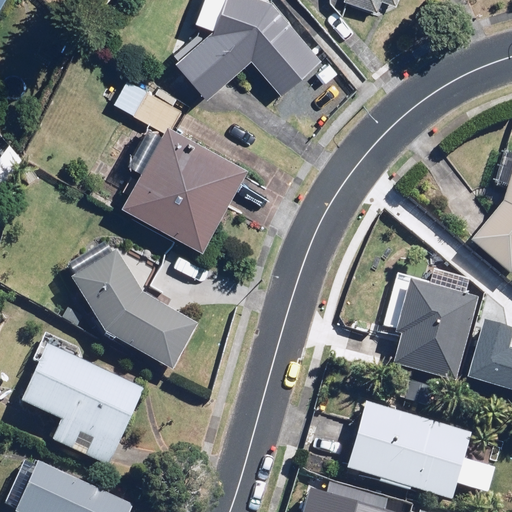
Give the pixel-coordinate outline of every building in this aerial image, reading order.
[(227,0),(218,24),(178,57),(210,95),(253,59),(283,93),(323,59),(274,1),(270,0),(227,0)] [(348,0),(382,11),(385,0),(386,0),(399,4),(399,0),(348,0)] [(167,131),(172,123),(181,108),(126,78),(113,102),(167,131)] [(172,123),(167,131),(126,205),(205,250),(251,168),(172,123)] [(27,154),(10,142),(0,155),(0,179),(5,183),(27,154)] [(511,180),(505,204),(476,241),(511,269),(511,180)] [(118,253),(73,281),(106,334),(175,371),(200,326),(144,296),(118,253)] [(480,298),(470,296),(473,284),(435,274),(432,286),(412,281),(399,332),(405,334),(396,368),(458,384),(480,298)] [(482,319),(463,386),(511,399),(511,338),(508,337),(511,327),(482,319)] [(48,344),(22,401),(66,421),(56,443),(109,467),(145,388),(48,344)] [(346,469),(450,499),(456,480),(487,490),(494,466),(463,456),(470,431),(366,400),(346,469)] [(19,508),(17,511),(131,511),(134,505),(39,463),(35,472),(23,466),(7,503),(19,508)] [(422,511),(376,500),(373,511),(422,511)]
